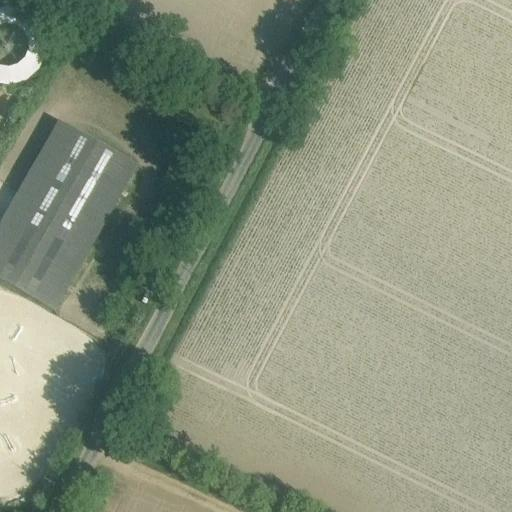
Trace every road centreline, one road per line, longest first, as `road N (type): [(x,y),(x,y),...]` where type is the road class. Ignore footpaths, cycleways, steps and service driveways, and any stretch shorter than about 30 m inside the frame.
road 1 (unclassified): [(326,0),(61,511)]
road 2 (track): [(271,110),(74,0)]
road 3 (track): [(229,511),(93,445)]
